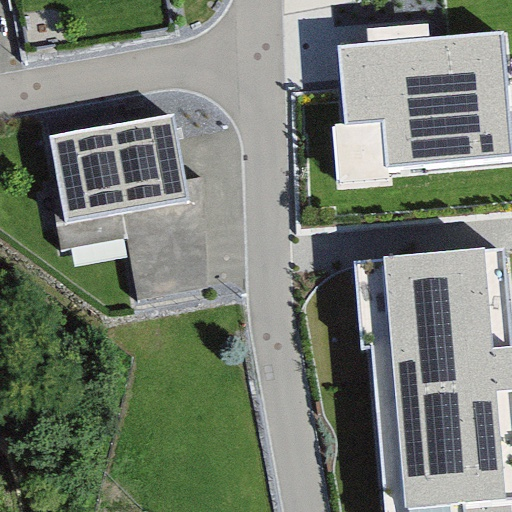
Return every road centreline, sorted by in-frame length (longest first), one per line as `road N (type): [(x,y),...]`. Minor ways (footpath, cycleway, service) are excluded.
road 1 (residential): [(262,60),(274,322),(308,511)]
road 2 (residential): [(0,97),(196,63),(262,60)]
